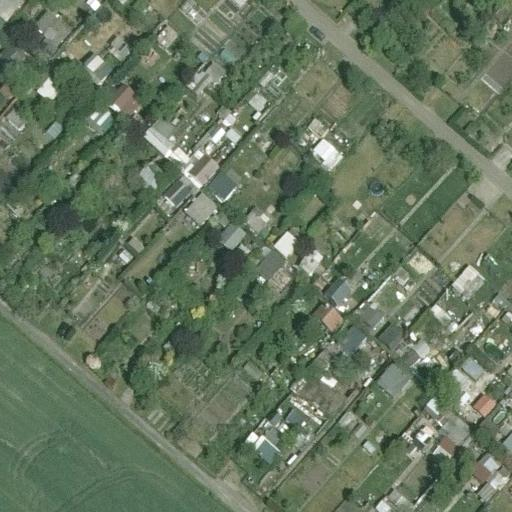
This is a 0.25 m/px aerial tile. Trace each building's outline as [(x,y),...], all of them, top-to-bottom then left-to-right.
[(0,16),(8,23),(24,4),(19,0),(4,0),(0,5),(0,16)] [(56,48),(71,30),(50,11),(34,29),(56,48)] [(120,40),(108,52),(122,66),(134,54),(120,40)] [(12,49),(0,59),(0,66),(2,69),(18,56),(12,49)] [(95,55),(78,75),(97,91),(114,71),(95,55)] [(12,76),(25,65),(19,58),(6,68),(12,76)] [(214,65),(204,77),(199,72),(186,87),(200,100),(224,73),(214,65)] [(50,105),(63,90),(51,79),(37,95),(50,105)] [(132,91),(116,107),(128,120),(145,104),(132,91)] [(169,141),(176,131),(161,119),(144,141),(183,172),(193,160),(169,141)] [(229,130),(217,122),(206,139),(218,147),(229,130)] [(311,156),(330,173),(344,158),(325,141),(311,156)] [(205,189),(222,170),(214,163),(197,182),(205,189)] [(140,178),(156,193),(169,180),(154,164),(140,178)] [(223,172),(207,188),(223,205),(239,188),(223,172)] [(164,200),(179,211),(196,189),(181,178),(164,200)] [(203,195),(185,213),(199,228),(218,210),(203,195)] [(259,236),(271,223),(256,208),(243,220),(259,236)] [(218,244),(236,254),(248,233),(230,223),(218,244)] [(274,249),(287,261),(301,245),(288,233),(274,249)] [(299,268),(310,278),(325,259),(314,250),(299,268)] [(256,273),(281,295),(298,276),(273,253),(256,273)] [(411,253),(400,268),(421,282),(431,267),(411,253)] [(409,292),(417,282),(400,268),(392,278),(409,292)] [(323,297),(343,308),(353,289),(333,278),(323,297)] [(373,331),(384,318),(366,302),(355,315),(373,331)] [(413,307),(399,323),(411,332),(424,316),(413,307)] [(335,313),(324,326),(333,334),(344,321),(335,313)] [(392,325),(379,340),(392,351),(405,336),(392,325)] [(339,348),(355,358),(369,337),(353,327),(339,348)] [(326,421),(347,401),(326,378),(345,359),(333,346),(292,385),(326,421)] [(470,361),(464,372),(482,381),(488,371),(470,361)] [(394,400),(413,381),(396,364),(377,383),(394,400)] [(456,372),(448,383),(460,391),(468,381),(456,372)] [(424,411),(436,420),(446,407),(434,398),(424,411)] [(269,466),(309,425),(296,412),(285,422),(279,416),(249,446),(269,466)] [(433,455),(444,466),(471,440),(451,420),(439,431),(448,440),(433,455)] [(511,455),(511,435),(502,445),(511,455)] [(486,458),(472,476),(486,486),(479,495),(488,502),(509,475),(486,458)] [(404,511),(408,511),(414,505),(396,490),(389,500),(404,511)]
